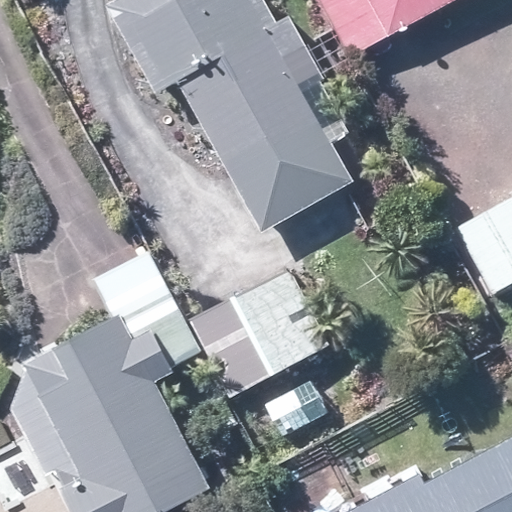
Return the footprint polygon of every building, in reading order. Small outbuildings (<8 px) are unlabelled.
[(114,0),(100,7),(97,10),(137,83),(145,97),(170,84),(216,169),(209,173),(241,233),(333,183),(303,126),(309,123),(292,93),(316,81),(281,18),(267,25),(253,0),(114,0)] [(436,9),(451,0),(314,0),(346,57),(357,52),(436,9)] [(511,280),(511,197),(453,230),(487,294),(511,280)] [(283,271),(203,314),(180,327),(141,254),(86,282),(100,310),(105,319),(60,344),(43,352),(60,385),(7,412),(58,511),(164,511),(204,491),(193,468),(149,385),(166,375),(164,371),(168,368),(182,361),(200,352),(211,373),(199,379),(203,386),(209,398),(213,404),(323,347),(283,271)] [(306,382),(263,405),(280,437),(322,414),(306,382)] [(511,511),(511,438),(425,484),(416,489),(412,479),(349,511),(511,511)]
